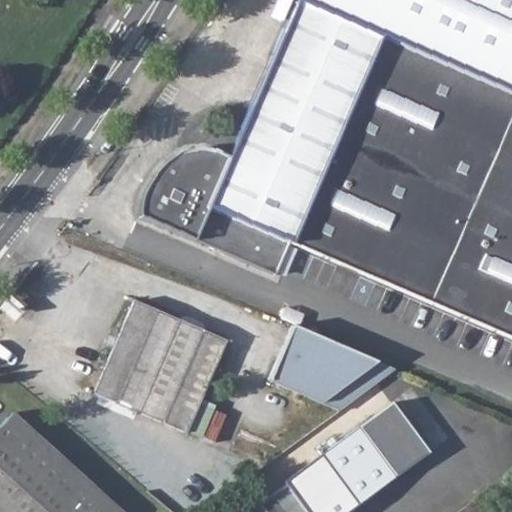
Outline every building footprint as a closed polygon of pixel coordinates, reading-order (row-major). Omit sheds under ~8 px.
[(141,191),(138,216),(271,273),(274,275),(288,243),(511,339),(511,93),(298,0),(295,6),(230,156),(220,150),(196,147),(172,154),(153,170),(141,191)] [(511,0),(297,0),(298,0),(511,93),(511,0)] [(132,301),(91,394),(185,434),(225,341),(132,301)] [(391,369),(291,326),(268,380),(336,410),(391,369)] [(348,511),(427,453),(390,402),(282,483),(284,485),(257,504),(262,511),(348,511)] [(118,511),(9,414),(0,424),(0,511),(118,511)] [(457,511),(479,511),(472,501),(457,511)]
